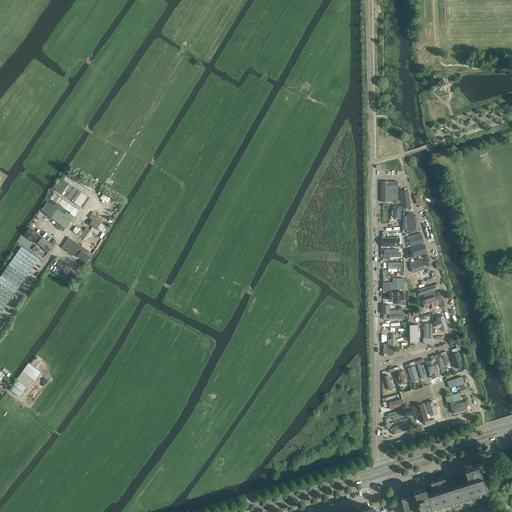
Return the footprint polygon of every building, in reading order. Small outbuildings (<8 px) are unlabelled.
[(447,86),(447,83),(447,82),(445,80),(444,80),(441,80),(440,80),(438,82),(438,83),(438,86),(438,87),(440,89),(441,89),(444,89),(445,89),(447,87),(447,86)] [(397,179),(381,180),(382,199),(389,199),(389,188),(397,188),(397,179)] [(59,192),(83,207),(90,196),(65,181),(59,192)] [(76,216),(80,210),(55,193),(51,199),(76,216)] [(413,206),(411,199),(405,201),(407,208),(413,206)] [(74,217),(66,211),(65,213),(58,209),(59,209),(55,206),(53,205),(50,203),(49,202),(48,202),(47,202),(41,209),(52,218),(58,223),(65,229),(71,221),(71,222),(74,217)] [(401,205),(393,205),(393,210),(391,210),(391,215),(393,215),(393,219),(401,219),(401,205)] [(410,215),(410,212),(403,212),(403,215),(405,215),(405,232),(416,232),(415,215),(410,215)] [(100,224),(93,220),(90,224),(97,229),(100,224)] [(90,237),(93,232),(86,227),(84,231),(77,225),(73,230),(85,238),(87,235),(90,237)] [(24,235),(33,242),(39,235),(30,228),(24,235)] [(408,235),(411,246),(424,242),(422,232),(408,235)] [(54,247),(42,237),(37,243),(44,248),(45,246),(47,248),(47,247),(51,250),(54,247)] [(400,237),(382,237),(382,246),(400,246),(400,237)] [(74,253),(77,248),(69,242),(68,244),(65,242),(62,248),(73,256),(75,253),(74,253)] [(413,257),(428,253),(426,243),(410,247),(413,257)] [(0,314),(39,259),(21,247),(0,277),(0,314)] [(399,249),(384,249),(384,252),(383,252),(383,257),(401,257),(401,252),(399,252),(399,249)] [(91,257),(82,250),(78,256),(87,263),(91,257)] [(410,262),(413,272),(428,267),(426,260),(423,261),(422,258),(410,262)] [(400,261),(387,261),(387,268),(388,268),(388,271),(396,271),(396,268),(400,268),(400,261)] [(392,282),(382,281),(382,289),(404,289),(404,277),(392,277),(392,282)] [(389,291),(389,300),(393,300),(393,303),(401,303),(401,300),(405,300),(406,291),(389,291)] [(389,304),(382,304),(382,313),(389,313),(389,317),(403,317),(403,306),(398,307),(398,309),(389,309),(389,304)] [(440,327),(441,331),(449,328),(444,314),(437,317),(438,320),(434,321),(436,329),(440,327)] [(411,341),(419,341),(418,324),(410,324),(411,341)] [(394,348),(395,334),(391,333),(391,339),(388,339),(388,344),(384,344),(383,352),(390,353),(390,348),(394,348)] [(29,388),(41,372),(29,363),(17,379),(25,385),(29,388)] [(412,382),(420,379),(415,365),(407,367),(412,382)] [(403,369),(395,371),(399,384),(407,381),(403,369)] [(389,374),(384,376),(389,391),(393,389),(391,380),(393,380),(392,377),(390,378),(389,374)] [(446,403),(461,398),(459,392),(444,397),(446,403)] [(402,398),(389,402),(391,409),(404,405),(402,398)] [(433,400),(425,402),(430,416),(438,413),(435,407),(438,406),(436,402),(434,403),(433,400)] [(464,401),(450,405),(452,413),(467,409),(464,401)] [(423,403),(414,405),(419,421),(428,419),(423,403)] [(403,410),(387,414),(388,418),(393,416),(394,419),(405,416),(403,410)] [(406,422),(391,427),(393,434),(408,429),(406,422)] [(404,511),(418,511),(486,490),(479,467),(458,474),(461,484),(448,489),(444,478),(430,482),(433,493),(427,495),(425,489),(414,492),(414,494),(400,498),(404,511)]
